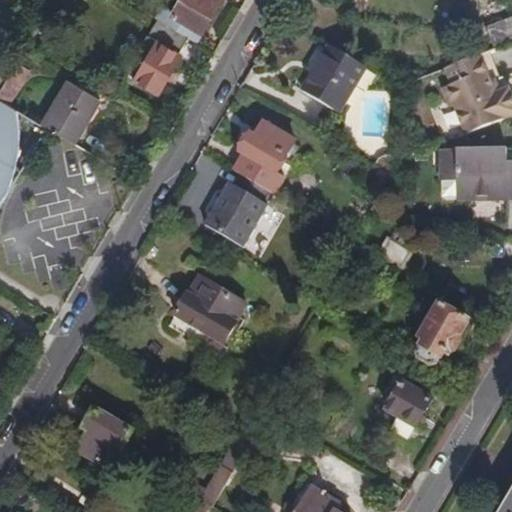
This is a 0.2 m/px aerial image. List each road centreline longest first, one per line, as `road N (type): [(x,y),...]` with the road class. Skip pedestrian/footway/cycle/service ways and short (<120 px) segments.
road 1 (residential): [(265,0),(0,467)]
road 2 (residential): [(433,511),(511,360)]
